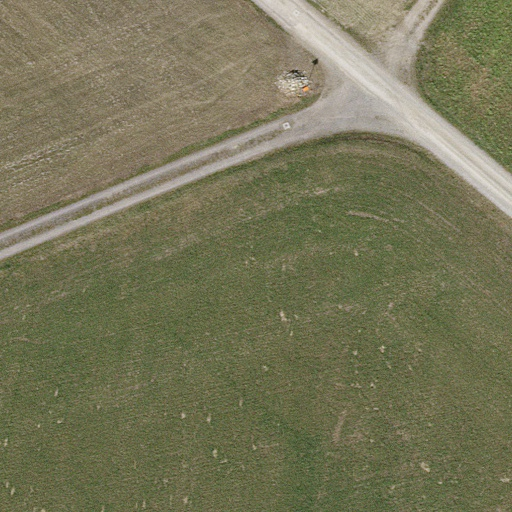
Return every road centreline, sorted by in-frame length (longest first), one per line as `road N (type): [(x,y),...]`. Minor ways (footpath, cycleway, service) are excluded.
road 1 (track): [(373,83),(328,117),(0,253)]
road 2 (track): [(274,0),(511,199)]
